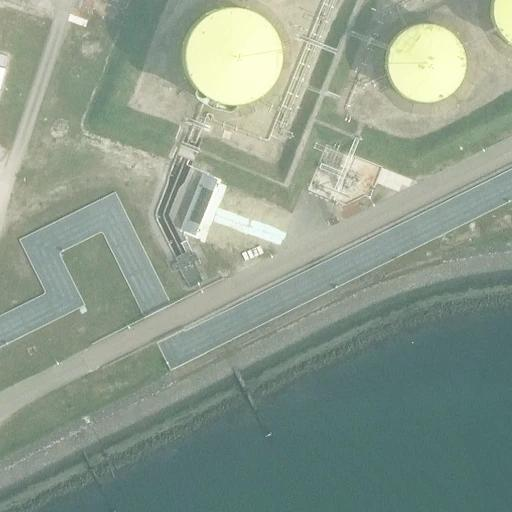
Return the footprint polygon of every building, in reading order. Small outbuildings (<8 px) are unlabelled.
[(490,21),(494,32),(502,41),(511,47),(511,0),(490,0),(489,8),(490,21)] [(182,63),(185,76),(193,88),(203,97),(215,103),(228,105),(242,103),(254,98),(265,89),(272,78),(277,65),(277,51),(273,38),(266,26),(256,17),(243,11),(230,9),(216,11),(204,16),(193,25),(186,37),(182,50),(182,63)] [(383,63),(385,75),(390,86),(399,94),(409,100),(420,102),(432,101),(443,96),(452,88),(458,78),(461,66),(460,53),(455,42),(446,32),(435,26),(422,24),(410,26),(399,32),(390,40),(385,51),(383,63)] [(0,95),(12,43),(0,40),(0,95)] [(173,215),(183,183),(166,177),(155,209),(173,215)] [(172,218),(159,224),(167,242),(181,235),(172,218)]
